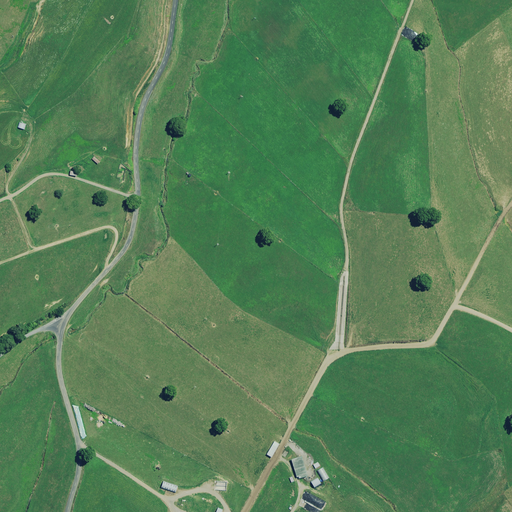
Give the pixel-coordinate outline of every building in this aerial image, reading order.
[(278,444),(274,441),(266,455),(271,457),(278,444)] [(307,476),(301,457),(291,459),(296,479),(307,476)] [(329,478),(323,467),(317,471),(323,481),(329,478)] [(321,484),(317,478),(310,482),(314,488),(321,484)] [(177,486),(163,481),(161,488),(175,492),(177,486)]
